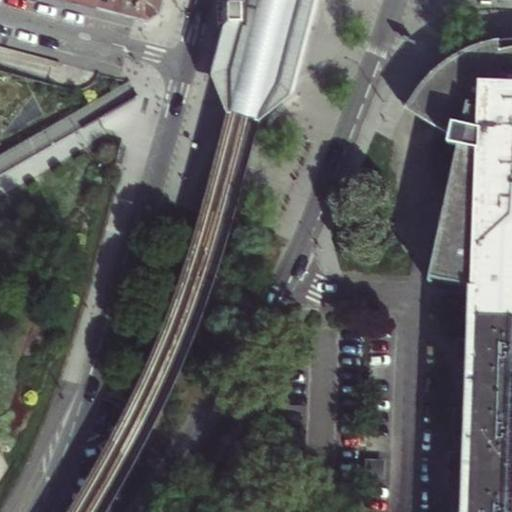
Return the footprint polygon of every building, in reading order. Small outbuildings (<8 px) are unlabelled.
[(62,0),(97,9),(99,0),(62,0)] [(120,0),(99,0),(97,9),(117,14),(120,0)] [(120,0),(117,14),(151,23),(161,16),(164,0),(120,0)] [(239,0),(240,1),(230,2),(232,54),(273,90),(283,93),(298,83),(300,73),(294,67),(306,12),(312,13),(315,0),(239,0)] [(427,283),(473,296),(472,328),(472,342),(459,342),(458,360),(471,361),(471,367),(470,405),(469,410),(457,411),(456,432),(458,441),(458,449),(458,457),(451,457),(450,493),(457,493),(456,501),(456,506),(454,511),(511,511),(511,41),(508,41),(500,42),(493,43),(478,47),(465,52),(461,54),(454,58),(445,64),(432,75),(424,83),(415,96),(406,110),(448,135),(447,144),(457,147),(436,241),(427,283)]
